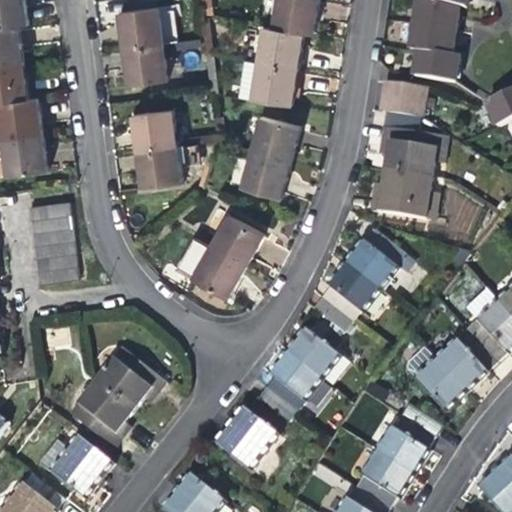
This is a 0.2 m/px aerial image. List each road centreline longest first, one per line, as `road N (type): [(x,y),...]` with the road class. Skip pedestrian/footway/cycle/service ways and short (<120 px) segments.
road 1 (residential): [(232,363),(309,240),(344,114),(362,0)]
road 2 (residential): [(139,290),(96,216),(66,0)]
road 3 (residential): [(9,205),(26,297),(139,290)]
road 4 (residential): [(115,511),(232,363)]
road 5 (residential): [(511,394),(427,511)]
